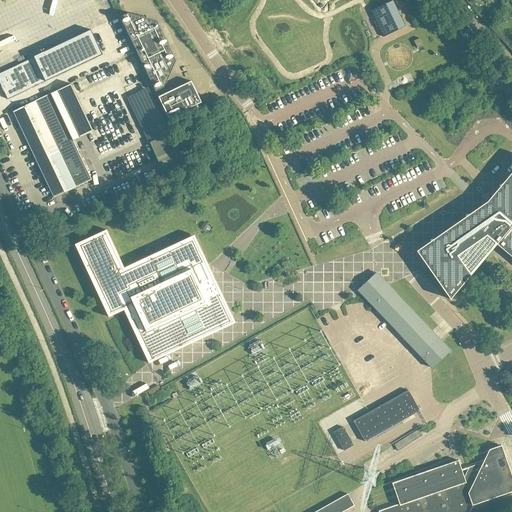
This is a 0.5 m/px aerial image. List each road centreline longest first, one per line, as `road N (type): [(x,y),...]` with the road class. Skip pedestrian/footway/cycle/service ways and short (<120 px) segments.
road 1 (unclassified): [(0,172),(108,408),(141,511)]
road 2 (secondary): [(115,511),(77,392),(0,215)]
road 3 (unknown): [(0,110),(109,54),(102,28)]
road 4 (unknown): [(91,154),(141,130),(147,143),(144,162),(103,181)]
